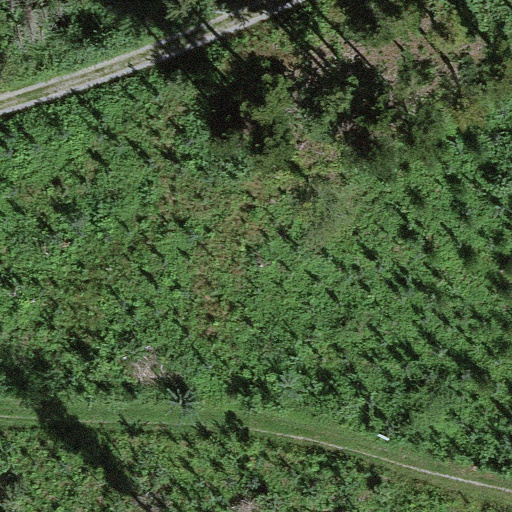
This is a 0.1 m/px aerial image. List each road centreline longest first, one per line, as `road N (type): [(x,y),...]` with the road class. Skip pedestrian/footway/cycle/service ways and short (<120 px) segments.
road 1 (track): [(511,484),(285,427),(107,410),(0,411)]
road 2 (track): [(267,0),(0,101)]
